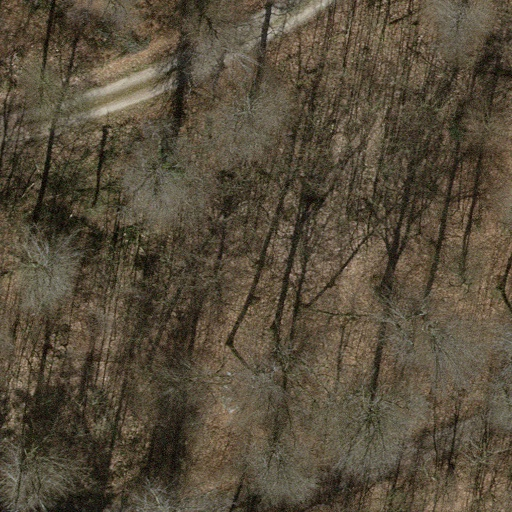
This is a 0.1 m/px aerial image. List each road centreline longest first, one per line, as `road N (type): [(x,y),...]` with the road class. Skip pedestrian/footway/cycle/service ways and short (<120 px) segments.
road 1 (track): [(511,421),(241,495),(157,501),(0,492)]
road 2 (track): [(0,127),(73,114),(227,61),(334,0)]
